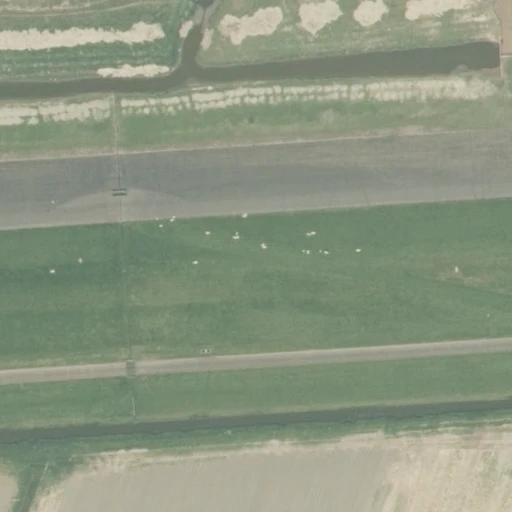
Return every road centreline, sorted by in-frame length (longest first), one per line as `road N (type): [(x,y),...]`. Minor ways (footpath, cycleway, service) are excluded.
road 1 (track): [(0,220),(511,186)]
road 2 (track): [(139,209),(511,308)]
